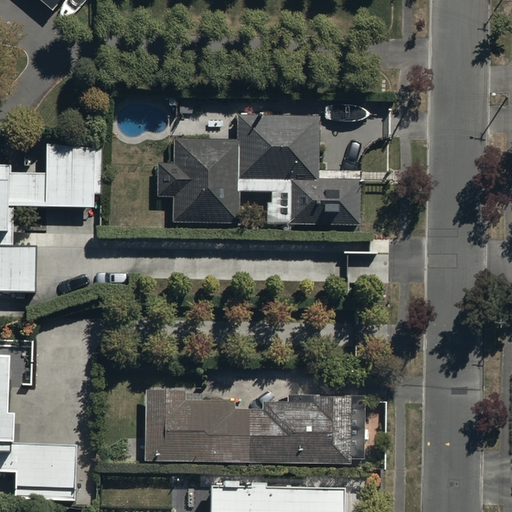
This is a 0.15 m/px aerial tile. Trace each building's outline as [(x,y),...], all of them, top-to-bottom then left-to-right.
[(174,194),(173,219),(239,219),(239,192),(266,192),(266,221),(360,222),(361,168),(318,167),(319,114),(236,113),(236,137),(174,137),(174,160),(158,160),(158,194),(174,194)] [(0,288),(33,289),(34,244),(12,243),(12,231),(22,231),(22,224),(10,224),(10,204),(91,205),(91,193),(98,193),(99,140),(45,139),(44,170),(7,170),(7,163),(0,162),(0,288)] [(6,345),(0,344),(0,465),(10,466),(10,496),(73,497),(74,440),(10,439),(11,403),(5,403),(6,345)] [(145,386),(144,457),(351,460),(351,455),(362,455),(363,393),(288,392),(288,399),(263,399),(263,407),(234,406),(234,398),(184,397),(184,387),(145,386)] [(341,511),(341,480),(264,480),(264,475),(247,475),(247,481),(235,481),(235,473),(221,473),(221,478),(206,478),(206,509),(215,509),(215,511),(341,511)]
